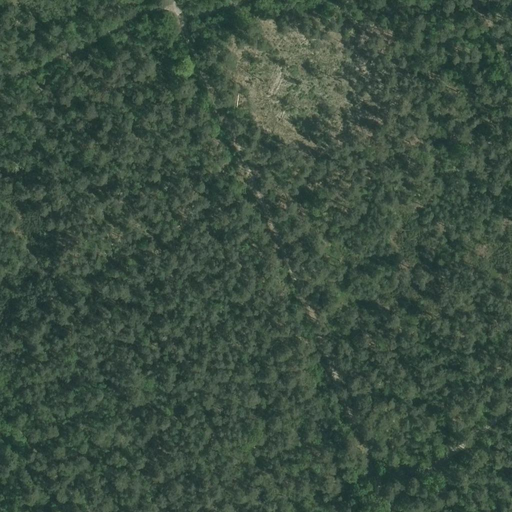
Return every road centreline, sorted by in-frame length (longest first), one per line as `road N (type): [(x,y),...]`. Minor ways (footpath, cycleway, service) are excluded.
road 1 (track): [(172,0),(387,507)]
road 2 (track): [(511,406),(387,507)]
